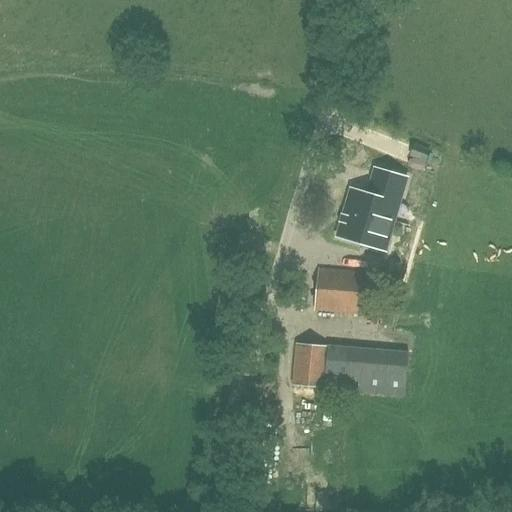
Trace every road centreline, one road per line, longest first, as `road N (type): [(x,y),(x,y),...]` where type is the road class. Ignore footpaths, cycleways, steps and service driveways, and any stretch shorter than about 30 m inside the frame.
road 1 (unclassified): [(267,302),(369,0)]
road 2 (track): [(221,511),(227,442),(267,302)]
